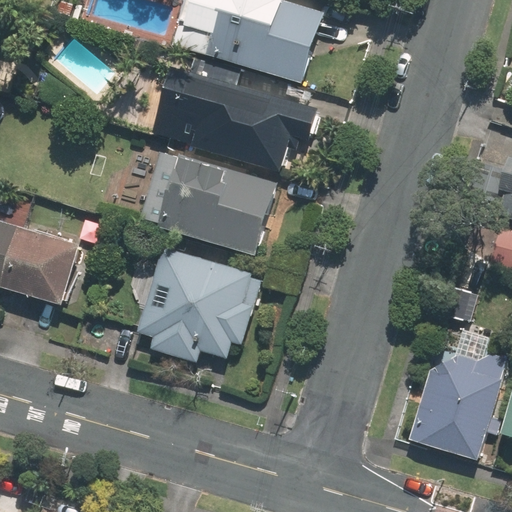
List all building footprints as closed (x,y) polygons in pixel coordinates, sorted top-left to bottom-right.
[(334,18),(278,0),(202,0),(190,39),(314,79),(334,18)] [(200,77),(158,62),(139,118),(296,173),(322,100),(206,59),(200,77)] [(289,186),(162,151),(142,223),(269,258),(289,186)] [(95,251),(0,223),(0,284),(79,307),(95,251)] [(274,282),(169,251),(145,333),(159,337),(155,351),(202,365),(206,353),(233,360),(235,353),(251,357),(274,282)] [(511,357),(454,342),(430,432),(491,448),(511,368),(511,357)]
